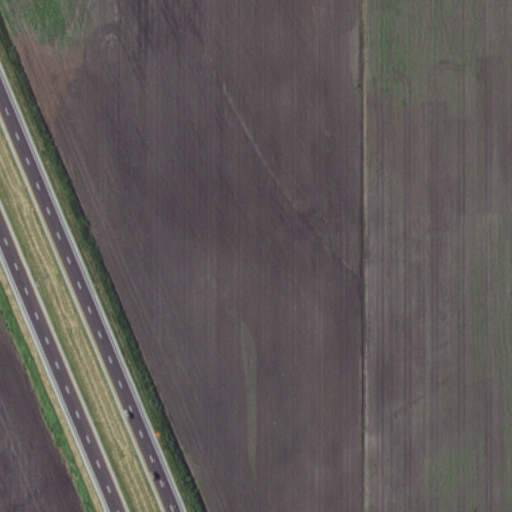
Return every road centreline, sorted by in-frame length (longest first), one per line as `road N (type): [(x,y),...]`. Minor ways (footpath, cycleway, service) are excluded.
road 1 (trunk): [(174,511),(0,90)]
road 2 (trunk): [(0,221),(120,511)]
